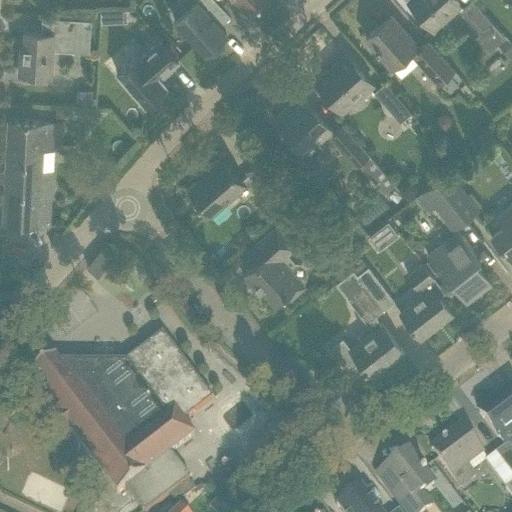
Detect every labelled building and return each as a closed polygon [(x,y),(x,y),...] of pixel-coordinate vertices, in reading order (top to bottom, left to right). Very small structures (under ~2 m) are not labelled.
[(225,33),(202,7),(210,0),(178,0),(186,8),(173,19),(203,53),(225,33)] [(231,0),(239,10),(241,9),(246,14),(262,0),(231,0)] [(407,0),(432,28),(459,5),(454,0),(407,0)] [(470,0),(458,10),(479,34),(493,21),(473,0),(470,0)] [(112,9),(99,9),(100,22),(113,21),(112,9)] [(390,15),(365,37),(399,76),(417,62),(438,84),(454,70),(428,40),(419,48),(390,15)] [(20,47),(18,74),(38,75),(50,76),(52,51),(73,52),(75,19),(57,18),(41,17),(40,33),(24,32),(23,47),(20,47)] [(511,44),(506,38),(498,45),(509,57),(511,54),(511,44)] [(177,60),(159,40),(140,57),(137,53),(116,72),(144,104),(165,86),(155,75),(161,70),(163,73),(177,60)] [(315,81),(342,111),(372,84),(345,54),(315,81)] [(411,112),(384,82),(373,92),(399,122),(411,112)] [(315,140),(329,127),(317,114),(303,99),(291,110),(287,106),(273,118),(279,126),(278,127),(280,130),(292,143),(284,149),(306,173),(320,160),(314,154),(321,147),(315,140)] [(438,115),(435,121),(437,127),(443,129),(448,127),(451,121),(449,116),(443,113),(438,115)] [(4,194),(2,222),(49,224),(50,204),(50,203),(39,202),(41,149),(53,150),(60,150),(61,126),(57,125),(57,122),(44,122),(44,121),(28,120),(9,119),(8,119),(4,194)] [(395,184),(342,124),(331,134),(383,193),(395,184)] [(233,171),(220,156),(207,167),(209,169),(186,189),(206,212),(210,216),(224,204),(239,190),(245,185),(233,171)] [(244,170),(271,201),(285,188),(259,157),(244,170)] [(479,208),(461,185),(449,169),(435,181),(465,219),(479,208)] [(452,229),(465,219),(435,181),(422,190),(452,229)] [(494,237),(511,260),(511,203),(498,215),(507,227),(494,237)] [(368,233),(379,248),(400,234),(389,218),(368,233)] [(287,254),(295,247),(276,225),(251,247),(247,250),(256,261),(242,274),(253,287),(259,294),(263,291),(275,304),(285,294),(289,299),(305,284),(303,282),(308,276),(308,272),(305,267),(302,263),(298,261),(293,261),(287,254)] [(449,282),(465,302),(490,282),(474,262),(480,258),(459,230),(427,255),(448,282),(449,282)] [(87,266),(96,274),(113,255),(104,246),(87,266)] [(431,323),(448,309),(438,296),(444,291),(423,264),(408,276),(422,295),(400,312),(411,326),(410,327),(412,329),(413,329),(419,337),(433,326),(431,323)] [(367,266),(357,274),(355,275),(382,309),(394,300),(367,266)] [(338,280),(364,313),(369,320),(373,316),(382,309),(355,275),(357,274),(353,268),(338,280)] [(402,350),(382,324),(380,325),(373,316),(369,320),(364,313),(360,316),(372,332),(351,348),(343,338),(330,349),(328,347),(327,347),(351,378),(352,377),(350,375),(363,365),(364,367),(362,368),(364,371),(366,369),(370,375),(402,350)] [(168,497),(189,482),(191,480),(171,454),(195,435),(184,421),(213,399),(162,333),(125,362),(87,363),(87,362),(76,362),(76,363),(59,363),(55,358),(27,379),(117,496),(124,490),(140,511),(149,511),(158,506),(169,498),(168,497)] [(497,440),(511,428),(511,393),(510,390),(478,415),(490,430),(497,440)] [(483,456),(482,455),(473,443),(461,427),(431,450),(443,466),(451,478),(460,490),(477,477),(474,473),(469,467),(483,456)] [(496,455),(511,476),(511,450),(510,448),(506,450),(505,448),(496,455)] [(376,477),(388,493),(402,511),(425,511),(431,508),(421,495),(433,486),(408,453),(376,477)] [(511,476),(496,455),(487,462),(485,464),(511,498),(511,476)] [(247,477),(232,495),(244,504),(258,486),(247,477)] [(196,491),(189,482),(168,497),(169,498),(176,507),(196,491)] [(341,502),(335,507),(339,511),(378,511),(360,488),(354,493),(351,490),(339,499),(341,502)] [(231,511),(218,497),(207,507),(212,511),(231,511)]
